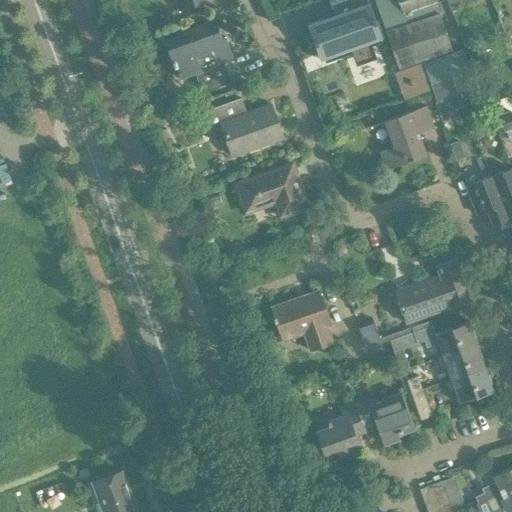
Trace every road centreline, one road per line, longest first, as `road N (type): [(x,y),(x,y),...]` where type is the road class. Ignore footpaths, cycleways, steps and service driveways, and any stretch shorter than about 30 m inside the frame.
road 1 (secondary): [(228,511),(33,0)]
road 2 (residential): [(349,222),(254,0)]
road 3 (residential): [(505,253),(439,196),(349,222)]
road 4 (residential): [(349,222),(320,255),(357,353)]
road 5 (residential): [(395,473),(511,430)]
